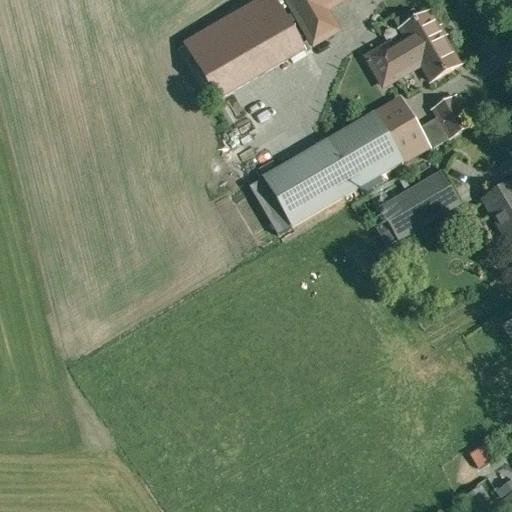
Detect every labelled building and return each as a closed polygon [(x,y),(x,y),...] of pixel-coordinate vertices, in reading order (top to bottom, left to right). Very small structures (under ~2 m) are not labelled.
[(286,0),(285,1),(313,47),(338,32),(326,12),(346,0),(286,0)] [(429,15),(418,21),(413,13),(396,23),(407,43),(387,54),(391,62),(374,73),(382,87),(400,76),(401,79),(421,67),(431,83),(459,67),(429,15)] [(421,130),(433,150),(471,127),(455,100),(434,112),(438,120),(421,130)] [(428,150),(400,101),(264,181),(292,229),(428,150)] [(397,242),(461,205),(443,174),(379,211),(397,242)] [(511,184),(483,202),(508,244),(505,246),(511,257),(511,184)] [(511,345),(511,320),(501,327),(506,336),(511,345)] [(478,455),(485,467),(498,460),(491,448),(478,455)] [(511,511),(511,496),(502,503),(508,511),(511,511)]
